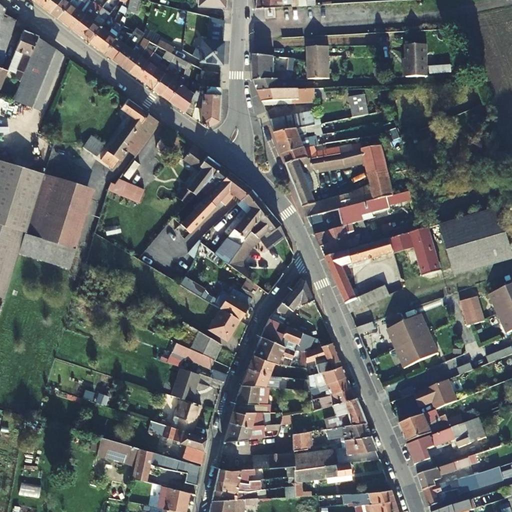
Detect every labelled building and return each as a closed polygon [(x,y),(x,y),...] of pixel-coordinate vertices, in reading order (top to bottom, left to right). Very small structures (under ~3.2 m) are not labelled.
[(46,0),(41,7),(49,12),(57,0),(46,0)] [(57,0),(49,12),(56,18),(68,2),(69,0),(57,0)] [(68,2),(56,18),(64,24),(76,8),(78,6),(79,3),(81,0),(69,0),(68,2)] [(92,4),(86,0),(81,0),(79,3),(78,6),(76,8),(84,15),(88,8),(92,4)] [(121,1),(117,15),(120,7),(127,10),(129,0),(119,0),(121,1)] [(129,0),(127,13),(137,15),(140,0),(129,0)] [(255,0),(255,9),(306,7),(305,0),(255,0)] [(102,7),(94,2),(92,4),(88,8),(84,15),(72,30),(80,36),(92,21),(97,15),(101,9),(102,7)] [(110,13),(102,7),(101,9),(97,15),(92,21),(80,36),(88,42),(100,27),(104,21),(108,15),(110,13)] [(120,7),(117,15),(114,23),(119,26),(121,17),(125,18),(127,11),(127,10),(120,7)] [(76,8),(64,24),(72,30),(84,15),(76,8)] [(14,18),(2,14),(0,18),(0,51),(3,52),(14,18)] [(196,49),(192,56),(202,61),(207,64),(220,65),(221,65),(224,21),(222,21),(209,17),(207,40),(202,39),(201,53),(196,49)] [(108,33),(110,28),(109,27),(110,26),(104,21),(100,27),(88,42),(97,49),(108,33)] [(117,32),(110,28),(108,33),(97,49),(104,54),(115,39),(117,32)] [(21,54),(14,72),(15,73),(6,96),(12,99),(37,37),(22,31),(15,52),(21,54)] [(104,54),(112,61),(123,45),(128,39),(130,35),(124,33),(121,36),(117,32),(115,39),(104,54)] [(142,36),(141,37),(148,42),(158,48),(168,53),(171,54),(174,50),(162,42),(160,45),(144,34),(142,36)] [(61,54),(37,37),(12,99),(11,100),(39,111),(61,54)] [(123,45),(131,51),(139,56),(143,50),(128,39),(123,45)] [(155,53),(158,48),(148,42),(147,44),(145,47),(155,53)] [(405,44),(406,58),(406,77),(428,76),(427,44),(405,44)] [(112,61),(120,66),(131,51),(123,45),(112,61)] [(330,79),(329,46),(307,47),(308,79),(330,79)] [(168,53),(158,48),(155,53),(164,59),(168,53)] [(0,92),(8,70),(9,69),(0,66),(4,53),(3,52),(0,51),(0,92)] [(120,66),(128,73),(130,71),(140,58),(139,56),(131,51),(120,66)] [(8,70),(14,72),(21,54),(15,52),(9,69),(8,70)] [(171,54),(168,53),(164,59),(171,63),(174,58),(175,57),(171,54)] [(287,79),(287,72),(275,72),(274,57),(254,55),(254,81),(255,81),(286,80),(287,79)] [(174,58),(171,63),(175,66),(179,59),(175,57),(174,58)] [(130,71),(128,73),(136,78),(137,77),(148,63),(140,58),(130,71)] [(137,77),(136,78),(145,84),(146,83),(156,69),(158,66),(151,61),(149,64),(148,63),(137,77)] [(450,71),(450,63),(428,63),(429,72),(450,71)] [(145,84),(152,90),(153,88),(163,74),(156,69),(146,83),(145,84)] [(219,73),(200,71),(200,75),(198,87),(200,87),(220,88),(220,73),(219,73)] [(177,105),(187,91),(185,90),(187,81),(188,81),(190,74),(184,73),(181,87),(180,86),(170,100),(169,102),(176,107),(177,105)] [(153,88),(152,90),(161,96),(162,95),(172,80),(163,74),(153,88)] [(198,87),(200,75),(198,75),(196,75),(194,84),(192,83),(188,92),(187,91),(177,105),(176,107),(184,112),(185,111),(196,92),(198,92),(198,87)] [(162,95),(161,96),(169,102),(170,100),(180,86),(172,80),(162,95)] [(298,90),(308,89),(307,85),(290,85),(287,80),(286,80),(255,81),(254,81),(258,91),(259,91),(294,90),(298,90)] [(197,95),(201,95),(218,96),(219,96),(220,88),(200,87),(198,87),(198,92),(197,95)] [(309,95),(308,89),(298,90),(301,97),(309,95)] [(258,91),(263,106),(299,104),(294,90),(259,91),(258,91)] [(348,94),(352,116),(368,113),(365,91),(348,94)] [(191,117),(193,110),(197,95),(198,92),(196,92),(185,111),(184,112),(191,117)] [(193,110),(191,117),(205,128),(217,122),(219,96),(218,96),(201,95),(200,111),(193,110)] [(197,95),(193,110),(200,111),(201,95),(197,95)] [(402,99),(392,102),(397,118),(407,115),(402,99)] [(148,115),(127,100),(120,109),(129,117),(106,149),(106,150),(100,159),(111,166),(117,158),(118,160),(125,150),(123,149),(147,116),(148,115)] [(123,149),(125,150),(135,157),(158,124),(159,122),(148,115),(147,116),(123,149)] [(297,129),(303,128),(313,126),(315,126),(311,115),(270,123),(274,134),(275,133),(297,129)] [(321,136),(323,136),(320,125),(315,126),(313,126),(316,137),(321,136)] [(301,140),(307,139),(303,128),(297,129),(301,140)] [(160,151),(174,134),(168,129),(154,146),(160,151)] [(275,133),(274,134),(278,145),(280,145),(301,140),(297,129),(275,133)] [(88,139),(81,147),(95,156),(101,147),(88,139)] [(305,149),(311,148),(307,139),(301,140),(305,149)] [(278,145),(282,155),(283,155),(305,149),(301,140),(280,145),(278,145)] [(283,155),(282,155),(286,165),(287,165),(363,150),(361,144),(341,148),(340,148),(316,153),(314,147),(311,148),(305,149),(283,155)] [(192,147),(191,146),(184,155),(201,169),(186,187),(186,188),(181,195),(188,200),(217,168),(218,166),(192,147)] [(286,165),(303,209),(305,208),(307,218),(308,218),(339,210),(385,198),(394,195),(382,146),(380,147),(363,150),(287,165),(286,165)] [(25,233),(44,174),(0,160),(0,225),(24,233),(25,233)] [(179,209),(186,215),(219,179),(226,174),(228,173),(218,166),(217,168),(188,200),(179,209)] [(112,183),(115,185),(125,171),(118,168),(112,183)] [(112,191),(158,211),(159,208),(147,198),(137,193),(143,178),(125,171),(115,185),(114,186),(111,191),(112,191)] [(178,223),(188,232),(219,200),(224,204),(232,194),(240,200),(241,199),(250,190),(228,173),(226,174),(219,179),(186,215),(178,223)] [(93,190),(44,174),(25,233),(75,249),(93,190)] [(250,190),(241,199),(249,207),(213,254),(225,263),(226,261),(244,236),(269,213),(250,190)] [(357,222),(362,220),(362,217),(388,210),(385,198),(339,210),(343,226),(351,224),(357,222)] [(510,249),(498,208),(456,220),(439,225),(452,266),(510,249)] [(237,271),(242,264),(254,248),(249,245),(266,230),(269,233),(278,225),(269,213),(244,236),(246,243),(243,242),(227,264),(237,271)] [(362,220),(357,222),(367,246),(373,244),(372,243),(362,220)] [(316,235),(314,236),(319,246),(328,243),(331,252),(348,247),(346,240),(355,237),(351,224),(343,226),(316,235)] [(0,280),(10,284),(19,253),(18,253),(24,233),(0,225),(0,280)] [(441,270),(452,267),(452,266),(439,225),(428,228),(441,270)] [(123,242),(95,226),(93,233),(95,234),(119,249),(123,242)] [(454,277),(452,267),(441,270),(428,228),(420,230),(409,233),(422,276),(424,285),(454,277)] [(69,269),(75,249),(25,233),(24,233),(18,253),(19,253),(69,269)] [(399,282),(422,276),(409,233),(390,239),(393,251),(391,252),(399,282)] [(326,258),(324,258),(349,313),(388,295),(384,286),(356,299),(346,277),(342,266),(348,264),(391,252),(393,251),(390,239),(373,244),(367,246),(326,258)] [(199,242),(197,249),(210,258),(213,254),(200,244),(199,242)] [(242,264),(237,271),(244,277),(265,293),(267,294),(273,287),(242,264)] [(342,266),(346,277),(352,274),(348,264),(342,266)] [(200,298),(202,299),(237,320),(250,299),(257,287),(244,277),(236,290),(230,292),(228,295),(222,303),(215,299),(204,292),(200,298)] [(276,323),(279,319),(288,309),(291,311),(299,301),(302,305),(313,300),(304,280),(299,279),(268,319),(269,320),(276,323)] [(511,307),(511,306),(511,282),(502,287),(511,307)] [(511,307),(502,287),(486,296),(495,315),(511,307)] [(220,290),(215,299),(222,303),(228,295),(220,290)] [(475,296),(468,299),(472,310),(478,308),(475,296)] [(237,320),(202,299),(199,304),(205,308),(207,309),(206,310),(215,316),(211,322),(208,329),(226,339),(237,320)] [(465,327),(482,322),(478,308),(472,310),(468,299),(457,302),(465,327)] [(504,334),(511,330),(511,307),(495,315),(504,334)] [(410,342),(427,334),(418,315),(401,323),(410,342)] [(204,318),(200,325),(207,329),(208,329),(211,322),(204,318)] [(277,323),(276,323),(269,320),(268,319),(260,337),(261,338),(278,344),(282,333),(275,330),(277,323)] [(285,326),(297,331),(299,327),(279,319),(276,323),(277,323),(285,326)] [(219,344),(204,335),(193,328),(181,321),(177,329),(194,337),(189,349),(212,359),(219,344)] [(373,329),(370,322),(355,328),(358,334),(373,329)] [(204,335),(207,329),(200,325),(197,323),(193,328),(204,335)] [(410,342),(401,323),(384,331),(393,350),(410,342)] [(282,333),(278,344),(283,346),(294,352),(294,350),(306,352),(311,337),(297,331),(285,326),(285,328),(282,333)] [(436,353),(427,334),(410,342),(419,361),(436,353)] [(260,337),(256,346),(257,347),(279,356),(281,357),(290,358),(294,359),(294,352),(283,346),(278,344),(261,338),(260,337)] [(166,363),(179,367),(183,357),(209,368),(213,360),(212,359),(189,349),(175,342),(166,363)] [(402,369),(419,361),(410,342),(393,350),(402,369)] [(308,363),(324,358),(334,355),(336,354),(332,343),(330,343),(306,352),(305,360),(304,364),(306,364),(308,363)] [(251,356),(272,363),(276,364),(279,356),(257,347),(256,346),(251,356)] [(496,354),(498,359),(511,353),(510,348),(496,354)] [(309,368),(308,363),(306,364),(304,364),(304,368),(305,377),(314,375),(320,373),(338,367),(340,366),(336,354),(334,355),(324,358),(325,362),(316,365),(316,367),(309,368)] [(485,358),(487,364),(498,359),(496,354),(485,358)] [(251,356),(246,369),(248,369),(267,375),(286,377),(286,373),(277,372),(276,373),(269,373),(272,363),(251,356)] [(276,373),(277,372),(279,365),(276,364),(272,363),(269,373),(276,373)] [(459,375),(470,370),(468,365),(456,369),(459,375)] [(344,378),(340,366),(338,367),(320,373),(324,384),(343,378),(344,378)] [(179,398),(189,401),(197,375),(180,369),(171,396),(179,398)] [(223,382),(226,374),(212,369),(208,377),(222,381),(223,382)] [(246,369),(240,386),(241,386),(263,387),(267,375),(248,369),(246,369)] [(309,388),(316,386),(314,375),(305,377),(306,380),(308,389),(309,388)] [(343,378),(324,384),(328,394),(347,388),(348,387),(344,378),(343,378)] [(431,401),(434,409),(455,401),(447,380),(421,390),(413,394),(412,394),(418,407),(431,401)] [(241,386),(240,386),(234,404),(246,404),(256,404),(259,392),(271,393),(269,401),(292,402),(295,389),(263,387),(241,386)] [(309,388),(308,389),(310,399),(311,399),(318,397),(316,386),(309,388)] [(347,388),(328,394),(332,405),(351,399),(353,399),(348,387),(347,388)] [(412,394),(413,394),(411,387),(398,392),(401,399),(412,394)] [(311,399),(310,399),(312,410),(312,411),(320,409),(318,397),(311,399)] [(189,401),(179,398),(174,417),(178,418),(175,429),(191,434),(200,405),(189,401)] [(361,424),(363,423),(353,399),(351,399),(332,405),(335,414),(335,416),(345,412),(349,425),(361,424)] [(242,415),(243,411),(246,404),(234,404),(231,412),(242,415)] [(434,409),(397,424),(406,442),(430,433),(427,424),(438,419),(437,418),(434,409)] [(475,409),(447,420),(446,420),(448,426),(477,414),(475,409)] [(253,412),(243,411),(242,415),(231,412),(228,422),(250,425),(253,412)] [(312,431),(309,412),(290,414),(292,433),(307,431),(312,431)] [(336,421),(339,427),(349,425),(345,412),(335,416),(335,414),(324,418),(325,423),(336,421)] [(445,415),(437,418),(438,419),(441,428),(448,426),(446,420),(447,420),(445,415)] [(418,475),(425,473),(421,462),(429,460),(426,450),(455,439),(458,448),(485,438),(478,417),(407,445),(417,475),(418,475)] [(327,429),(339,427),(336,421),(325,423),(327,429)] [(278,423),(263,424),(250,425),(228,422),(223,442),(263,437),(263,430),(278,429),(279,423),(278,423)] [(361,424),(349,425),(339,427),(327,429),(328,438),(342,436),(343,441),(367,437),(368,437),(363,423),(361,424)] [(191,434),(175,429),(164,425),(161,435),(172,439),(178,441),(178,443),(186,446),(203,452),(206,439),(191,434)] [(291,434),(291,450),(293,450),(308,448),(307,431),(292,433),(291,434)] [(485,439),(489,451),(507,445),(503,433),(485,439)] [(183,481),(196,485),(200,466),(138,448),(99,437),(96,455),(134,466),(132,478),(145,481),(148,464),(184,474),(183,481)] [(374,451),(368,437),(367,437),(343,441),(345,455),(374,451)] [(178,441),(172,439),(170,444),(185,448),(186,446),(178,443),(178,441)] [(184,456),(201,461),(203,453),(186,448),(184,456)] [(293,465),(293,470),(294,469),(335,464),(333,449),(293,454),(293,465)] [(291,465),(293,465),(293,454),(293,452),(291,452),(251,456),(252,468),(291,465)] [(423,490),(436,486),(434,480),(441,478),(440,475),(470,466),(469,465),(477,463),(474,456),(425,473),(418,475),(417,475),(422,490),(423,490)] [(293,496),(303,496),(302,482),(308,482),(308,479),(332,476),(338,475),(349,474),(353,471),(352,465),(349,462),(335,464),(294,469),(293,470),(293,476),(293,486),(293,496)] [(219,469),(217,469),(215,480),(216,481),(227,483),(228,481),(237,482),(238,475),(252,474),(252,468),(230,471),(219,469)] [(502,479),(501,474),(499,469),(499,468),(492,470),(492,471),(494,482),(494,484),(500,482),(503,481),(502,479)] [(511,477),(511,469),(501,474),(502,479),(503,481),(511,477)] [(490,485),(494,484),(494,482),(492,471),(492,470),(490,471),(485,472),(490,485)] [(481,474),(476,475),(476,476),(477,488),(485,486),(484,473),(481,474)] [(476,476),(476,475),(474,476),(467,477),(468,479),(469,489),(469,491),(477,488),(476,476)] [(466,478),(460,479),(460,481),(461,488),(462,491),(462,493),(469,491),(469,489),(468,479),(467,477),(466,478)] [(181,491),(145,481),(132,478),(130,486),(127,499),(132,500),(136,485),(159,490),(166,491),(164,500),(162,508),(179,511),(184,511),(188,493),(181,491)] [(439,501),(438,495),(461,488),(460,481),(460,479),(455,481),(436,486),(423,490),(422,490),(427,507),(429,507),(440,503),(439,501)] [(215,480),(213,490),(214,491),(225,492),(226,490),(235,492),(235,489),(247,491),(248,487),(236,485),(237,482),(228,481),(227,483),(216,481),(215,480)] [(364,492),(366,492),(388,490),(389,489),(386,481),(363,484),(364,492)] [(511,484),(503,487),(504,489),(505,494),(506,493),(511,491),(511,484)] [(366,492),(370,503),(392,501),(393,501),(389,489),(388,490),(366,492)] [(157,498),(164,500),(166,491),(159,490),(157,498)] [(214,491),(213,490),(210,500),(212,500),(233,499),(235,492),(226,490),(225,492),(214,491)] [(356,493),(350,494),(352,503),(352,504),(358,504),(356,493)] [(256,504),(257,498),(256,498),(233,499),(212,500),(210,500),(207,511),(217,511),(233,511),(242,511),(242,505),(256,504)] [(271,505),(271,498),(257,498),(256,504),(256,506),(271,505)] [(470,500),(434,511),(467,511),(468,511),(474,510),(470,500)] [(392,501),(370,503),(372,511),(394,511),(395,511),(396,511),(393,501),(392,501)]
